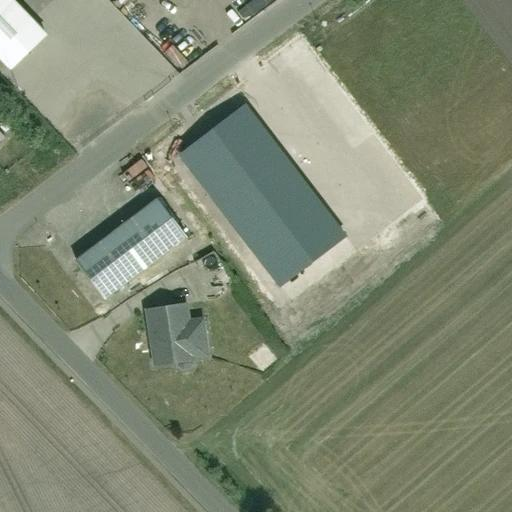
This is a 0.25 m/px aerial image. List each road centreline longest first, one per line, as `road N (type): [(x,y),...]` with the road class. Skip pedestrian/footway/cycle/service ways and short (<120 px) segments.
road 1 (residential): [(0,230),(308,0)]
road 2 (residential): [(217,511),(0,283)]
